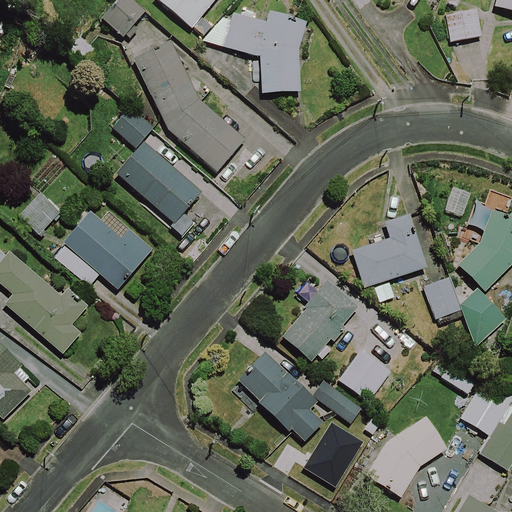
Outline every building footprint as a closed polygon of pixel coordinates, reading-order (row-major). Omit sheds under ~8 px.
[(141,17),(122,0),(116,0),(97,22),(119,42),(141,17)] [(196,22),(207,32),(217,20),(206,11),(214,0),(150,0),(188,32),(196,22)] [(459,0),(442,0),(440,8),(455,13),(459,0)] [(511,0),(493,0),(490,11),(511,17),(511,0)] [(477,41),(473,13),(442,18),(447,46),(477,41)] [(301,27),(265,17),(262,27),(229,18),(227,27),(218,24),(200,46),(257,61),(258,97),(293,96),(294,53),(301,27)] [(195,105),(167,49),(145,60),(143,58),(129,65),(164,133),(213,177),(240,146),(195,105)] [(130,112),(112,133),(134,151),(151,131),(130,112)] [(196,195),(139,148),(113,179),(170,227),(196,195)] [(57,214),(35,194),(14,218),(36,238),(57,214)] [(482,296),(511,265),(511,220),(474,212),(469,231),(481,234),(479,242),(453,268),(482,296)] [(98,225),(86,215),(48,259),(86,291),(96,279),(114,294),(149,253),(106,216),(98,225)] [(422,272),(404,218),(379,227),(384,243),(349,255),(361,292),(422,272)] [(177,236),(159,222),(151,233),(170,246),(177,236)] [(57,300),(6,256),(0,262),(0,290),(10,298),(1,308),(59,358),(77,337),(68,329),(84,310),(63,292),(57,300)] [(459,319),(444,281),(419,291),(435,329),(459,319)] [(279,342),(309,365),(313,360),(319,364),(328,353),(323,349),(327,343),(331,346),(343,331),(339,328),(353,311),(323,287),(279,342)] [(502,325),(475,294),(459,308),(473,349),(502,325)] [(364,405),(387,374),(357,353),(335,384),(364,405)] [(15,369),(0,354),(0,423),(27,396),(7,376),(15,369)] [(346,428),(358,414),(320,383),(310,394),(260,354),(234,386),(256,404),(253,408),(301,447),(319,425),(305,414),(314,402),(346,428)] [(471,384),(453,372),(444,386),(461,398),(471,384)] [(507,404),(478,386),(456,421),(485,439),(507,404)] [(505,475),(511,462),(511,412),(505,408),(475,456),(505,475)] [(443,452),(420,421),(382,447),(361,479),(395,501),(418,469),(443,452)] [(363,452),(372,436),(360,429),(351,445),(363,452)] [(482,511),(468,503),(462,511),(482,511)]
